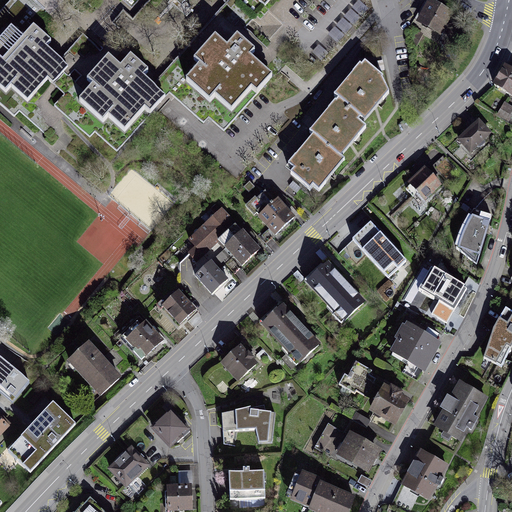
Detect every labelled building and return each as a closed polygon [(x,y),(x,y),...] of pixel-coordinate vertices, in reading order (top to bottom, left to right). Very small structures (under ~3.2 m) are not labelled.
[(449,15),(431,5),(422,23),(423,23),(423,24),(423,26),(427,29),(429,28),(429,27),(439,33),(449,15)] [(51,43),(34,27),(23,38),(12,28),(0,40),(0,87),(6,93),(11,87),(28,102),(47,80),(53,85),(68,68),(46,48),(51,43)] [(257,94),(272,77),(250,58),(255,52),(237,37),(227,48),(215,37),(194,61),(200,66),(186,81),(210,102),(215,97),(232,112),(252,90),(257,94)] [(150,115),(165,98),(143,79),(148,73),(131,57),(121,68),(109,58),(87,82),(93,87),(79,102),(103,123),(108,118),(125,133),(145,110),(150,115)] [(391,93),(357,67),(330,103),(364,128),(391,93)] [(511,71),(505,68),(494,88),(511,98),(511,71)] [(73,82),(53,105),(90,138),(103,124),(76,101),(83,92),(75,85),(81,79),(74,73),(69,78),(73,82)] [(364,128),(330,103),(304,138),(338,163),(364,128)] [(511,106),(505,103),(497,116),(511,124),(511,106)] [(481,121),(459,142),(472,155),(493,135),(481,121)] [(338,163),(304,138),(280,169),(314,195),(338,163)] [(453,170),(444,158),(434,166),(443,178),(453,170)] [(428,171),(410,187),(427,205),(444,189),(428,171)] [(499,203),(487,200),(472,214),(463,231),(457,247),(480,256),(492,221),(499,203)] [(294,224),(275,204),(255,222),(273,242),(294,224)] [(204,255),(219,241),(236,225),(222,211),(217,206),(211,211),(217,216),(190,241),(204,255)] [(219,241),(226,249),(234,257),(251,241),(236,225),(219,241)] [(404,262),(370,226),(354,242),(388,277),(404,262)] [(251,241),(234,257),(243,266),(260,251),(256,246),(258,244),(253,239),(251,241)] [(342,253),(351,260),(360,250),(350,242),(342,253)] [(226,249),(211,263),(219,271),(234,257),(226,249)] [(211,263),(196,277),(213,295),(228,281),(219,271),(211,263)] [(327,264),(306,284),(343,324),(364,304),(327,264)] [(462,289),(437,279),(426,305),(458,318),(463,307),(455,305),(462,289)] [(173,326),(187,314),(173,297),(158,309),(173,326)] [(283,307),(262,326),(298,364),(319,345),(283,307)] [(494,332),(485,359),(501,366),(511,346),(511,314),(506,311),(494,332)] [(443,339),(405,321),(388,355),(425,374),(443,339)] [(127,341),(142,358),(158,344),(144,327),(127,341)] [(108,364),(89,343),(79,352),(71,360),(105,397),(123,380),(108,364)] [(253,370),(237,352),(217,369),(234,387),(253,370)] [(30,385),(0,358),(0,393),(13,405),(30,385)] [(365,397),(370,384),(344,374),(339,387),(365,397)] [(492,402),(459,383),(433,429),(466,447),(492,402)] [(415,400),(384,384),(369,413),(400,429),(415,400)] [(78,428),(49,401),(4,450),(33,477),(78,428)] [(259,410),(231,412),(233,442),(261,441),(259,410)] [(368,427),(370,420),(354,415),(352,422),(368,427)] [(0,436),(9,426),(0,417),(0,436)] [(193,441),(170,419),(151,438),(174,460),(193,441)] [(355,424),(337,454),(372,475),(390,445),(355,424)] [(450,468),(421,452),(402,488),(430,504),(450,468)] [(150,477),(131,457),(107,478),(127,499),(150,477)] [(180,486),(193,485),(192,472),(179,473),(180,486)] [(299,473),(287,500),(317,511),(351,511),(358,496),(299,473)] [(262,474),(229,476),(231,509),(264,507),(262,474)] [(358,484),(367,488),(371,481),(361,477),(358,484)] [(191,511),(192,486),(167,486),(166,511),(191,511)] [(96,511),(84,501),(73,511),(96,511)]
